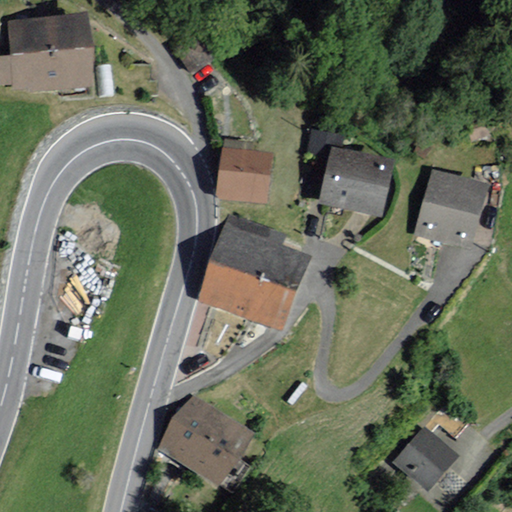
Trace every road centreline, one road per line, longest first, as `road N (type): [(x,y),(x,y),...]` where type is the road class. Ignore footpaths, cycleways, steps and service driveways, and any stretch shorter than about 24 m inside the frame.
road 1 (secondary): [(0,410),(36,228),(66,165),(93,145),(133,140),(160,148),(187,179)]
road 2 (secondary): [(187,179),(197,214),(195,250),(121,511)]
road 3 (unclassified): [(187,179),(200,143),(193,103),(162,54),(104,0)]
